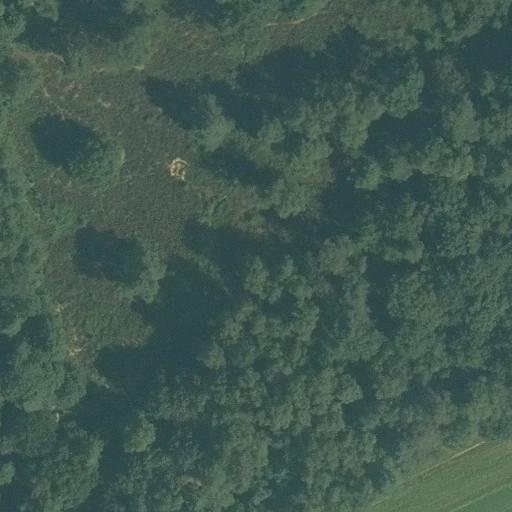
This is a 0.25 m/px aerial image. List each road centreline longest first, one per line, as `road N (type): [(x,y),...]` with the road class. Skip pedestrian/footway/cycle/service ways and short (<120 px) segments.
road 1 (unknown): [(511,346),(437,396),(176,511)]
road 2 (unknown): [(88,511),(70,476),(0,213)]
road 3 (track): [(511,417),(311,511)]
